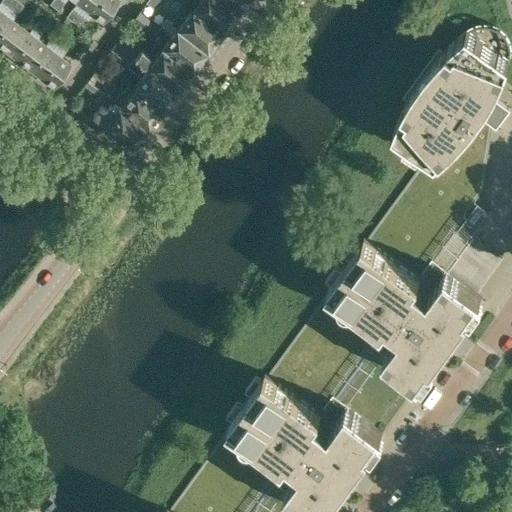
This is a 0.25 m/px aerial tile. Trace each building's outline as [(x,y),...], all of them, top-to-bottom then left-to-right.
[(18,0),(13,0),(0,17),(0,45),(3,48),(21,24),(12,18),(23,3),(18,0)] [(0,17),(13,0),(0,0),(0,1),(0,17)] [(52,0),(50,3),(58,9),(64,0),(52,0)] [(75,0),(77,1),(67,15),(75,21),(90,0),(75,0)] [(90,0),(75,21),(83,28),(94,14),(102,20),(117,0),(90,0)] [(155,9),(160,3),(156,0),(147,0),(146,2),(146,3),(155,9)] [(186,1),(221,28),(236,8),(224,0),(183,0),(185,2),(185,1),(186,1)] [(224,0),(236,8),(242,0),(224,0)] [(186,1),(172,21),(171,21),(206,48),(221,28),(186,1)] [(131,21),(156,40),(192,67),(206,48),(171,21),(172,21),(166,17),(158,27),(138,11),(131,21)] [(401,109),(393,128),(425,152),(435,159),(446,151),(455,142),(465,132),(473,122),(480,114),(496,126),(503,116),(511,106),(493,94),(501,78),(502,76),(510,58),(511,50),(510,41),(506,33),(500,27),(492,23),(484,21),(475,23),(467,27),(451,41),(436,56),(423,72),(411,90),(401,109)] [(21,24),(3,48),(20,60),(37,37),(37,36),(39,33),(31,27),(29,31),(21,24)] [(37,37),(20,60),(36,73),(64,35),(56,29),(46,43),(37,37)] [(122,33),(115,42),(176,88),(192,67),(156,40),(147,52),(122,33)] [(64,35),(36,73),(53,85),(71,62),(61,54),(72,41),(64,35)] [(109,50),(142,74),(134,85),(163,106),(176,88),(115,42),(109,50)] [(95,69),(88,80),(115,100),(115,101),(148,126),(163,106),(134,85),(101,61),(95,69)] [(148,126),(115,101),(112,104),(109,101),(105,106),(100,102),(92,114),(102,121),(133,145),(148,126)] [(363,236),(325,286),(339,296),(338,297),(337,299),(337,300),(337,302),(337,303),(337,305),(338,306),(339,308),(340,309),(342,310),(343,311),(345,311),(346,312),(348,311),(349,311),(351,311),(352,310),(353,309),(354,308),(381,327),(387,320),(400,330),(382,355),(417,381),(450,336),(480,295),(445,269),(427,293),(414,283),(418,277),(363,236)] [(263,371),(225,421),(239,431),(238,432),(237,434),(237,435),(237,437),(237,439),(237,440),(238,442),(239,443),(240,444),(241,445),(242,446),(243,446),(245,447),(246,447),(248,447),(249,446),(251,446),(252,445),(253,444),(254,443),(281,463),(287,455),(300,465),(282,490),(311,511),(320,511),(351,470),(380,431),(345,404),(327,428),(314,418),(318,412),(263,371)]
